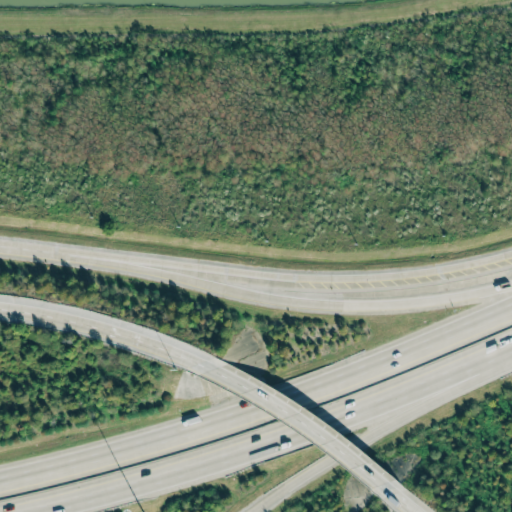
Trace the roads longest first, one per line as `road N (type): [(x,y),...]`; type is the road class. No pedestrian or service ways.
road 1 (motorway): [(511,315),(337,392),(0,485)]
road 2 (secondary): [(511,254),(425,272),(323,279),(0,242)]
road 3 (motorway): [(25,511),(292,435),(511,346)]
road 4 (motorway): [(511,282),(405,303),(336,304),(272,298),(94,253)]
road 5 (motorway): [(250,511),(511,361)]
road 6 (motorway): [(219,372),(104,331),(0,311)]
road 7 (motorway): [(392,492),(219,372)]
